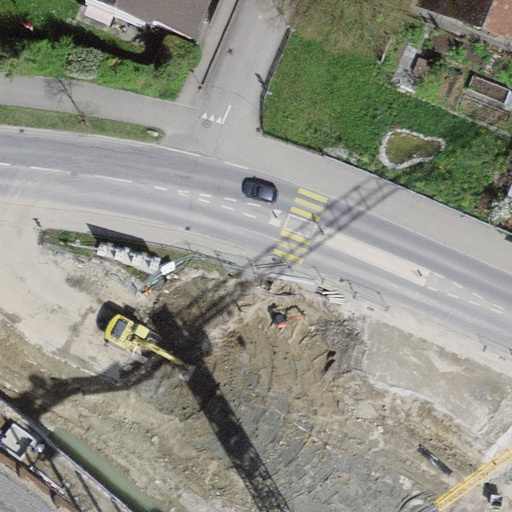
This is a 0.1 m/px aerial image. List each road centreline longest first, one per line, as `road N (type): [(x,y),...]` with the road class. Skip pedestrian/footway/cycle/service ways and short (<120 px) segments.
road 1 (secondary): [(511,321),(299,232),(201,203)]
road 2 (residential): [(201,203),(280,0)]
road 3 (secondary): [(201,203),(0,171)]
